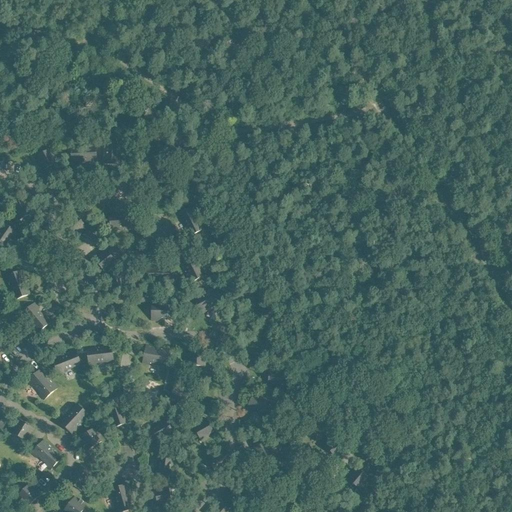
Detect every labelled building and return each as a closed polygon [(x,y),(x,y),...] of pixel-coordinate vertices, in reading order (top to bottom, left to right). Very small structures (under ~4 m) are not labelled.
[(105,164),(122,165),(122,158),(121,158),(121,147),(122,147),(123,138),(105,137),(103,164),(105,164)] [(71,146),(72,165),(80,164),(80,162),(90,162),(90,164),(97,163),(96,147),(96,144),(71,146)] [(41,163),(44,169),(59,161),(55,154),(54,155),(51,149),(35,157),(38,164),(41,163)] [(150,184),(154,200),(178,194),(174,178),(150,184)] [(16,213),(20,220),(34,213),(28,200),(11,209),(14,214),(16,213)] [(180,214),(191,236),(206,228),(194,206),(180,214)] [(110,214),(111,232),(135,231),(134,213),(110,214)] [(65,224),(77,238),(82,233),(81,232),(87,226),(76,214),(65,224)] [(0,225),(0,250),(4,254),(8,248),(7,247),(12,240),(14,241),(19,234),(2,222),(0,225)] [(95,260),(106,273),(112,269),(110,267),(117,262),(107,250),(95,260)] [(178,261),(190,284),(207,275),(204,268),(202,269),(198,260),(199,260),(195,252),(178,261)] [(148,284),(173,284),(174,266),(165,266),(165,268),(156,267),(156,266),(148,266),(148,284)] [(6,277),(14,301),(32,295),(30,287),(28,287),(24,278),(26,277),(23,270),(6,277)] [(109,279),(111,293),(128,290),(126,282),(125,282),(124,276),(109,279)] [(194,299),(202,315),(209,312),(208,311),(217,306),(218,307),(225,304),(216,287),(194,299)] [(21,315),(38,335),(52,322),(47,316),(46,317),(39,309),(40,308),(36,303),(21,315)] [(152,321),(161,321),(161,319),(167,319),(167,303),(160,303),(160,305),(152,305),(152,321)] [(86,348),(89,367),(96,366),(96,364),(106,363),(107,364),(115,363),(112,344),(86,348)] [(162,367),(169,368),(172,350),(146,345),(142,364),(151,365),(151,363),(162,365),(162,367)] [(53,358),(59,376),(66,374),(66,372),(75,368),(75,370),(83,367),(76,349),(53,358)] [(190,366),(207,367),(207,359),(205,359),(206,352),(188,351),(188,358),(190,358),(190,366)] [(39,395),(44,401),(58,388),(42,369),(27,381),(32,387),(34,386),(41,394),(39,395)] [(267,387),(274,388),(275,386),(285,388),(288,373),(270,370),(267,387)] [(176,403),(185,406),(191,391),(182,388),(182,389),(175,387),(170,402),(176,404),(176,403)] [(255,411),(265,416),(273,401),(255,392),(247,409),(254,413),(255,411)] [(105,405),(112,428),(130,423),(128,415),(126,416),(123,406),(125,405),(123,399),(105,405)] [(60,422),(74,435),(91,416),(77,403),(71,409),(72,411),(65,418),(64,417),(60,422)] [(298,420),(304,425),(313,416),(302,405),(292,416),(297,422),(298,420)] [(11,432),(25,441),(29,434),(31,435),(35,429),(19,419),(11,432)] [(145,432),(153,447),(162,443),(161,441),(174,435),(166,419),(159,422),(160,424),(145,432)] [(194,428),(202,442),(208,439),(207,437),(214,433),(206,419),(200,422),(201,424),(194,428)] [(80,437),(88,450),(103,441),(99,435),(100,434),(96,427),(80,437)] [(282,444),(287,450),(297,442),(288,430),(277,439),(281,445),(282,444)] [(326,446),(336,459),(343,454),(343,453),(348,449),(339,437),(326,446)] [(45,466),(50,471),(63,456),(44,439),(32,454),(37,459),(39,458),(46,465),(45,466)] [(253,448),(260,461),(276,453),(272,446),(270,447),(267,441),(253,448)] [(208,460),(217,473),(222,470),(222,469),(228,465),(219,452),(208,460)] [(154,478),(173,481),(177,456),(158,453),(157,461),(159,461),(157,471),(155,470),(154,478)] [(348,480),(361,491),(366,485),(365,483),(369,478),(357,468),(348,480)] [(67,481),(83,492),(86,487),(84,487),(90,478),(76,469),(67,481)] [(287,487),(299,499),(310,487),(299,476),(287,487)] [(17,497),(28,508),(41,494),(36,488),(35,489),(29,484),(17,497)] [(115,507),(116,511),(122,511),(136,508),(129,484),(110,489),(112,497),(114,497),(117,507),(115,507)] [(242,492),(247,505),(261,499),(256,486),(242,492)] [(156,489),(158,507),(165,506),(164,505),(172,504),(169,488),(156,489)] [(82,511),(87,506),(75,496),(63,511),(64,511),(82,511)] [(214,511),(232,511),(221,503),(214,511)]
